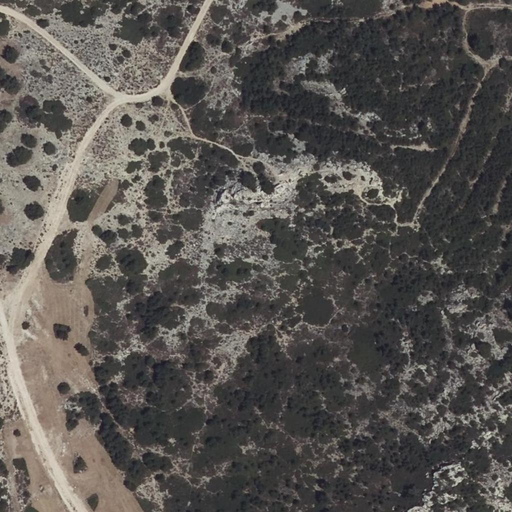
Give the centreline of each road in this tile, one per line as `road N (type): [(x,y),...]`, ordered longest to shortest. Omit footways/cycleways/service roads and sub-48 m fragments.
road 1 (track): [(2,307),(22,288),(96,122),(119,99)]
road 2 (track): [(76,511),(21,407),(2,307)]
road 3 (track): [(0,6),(31,19),(119,99)]
road 4 (track): [(119,99),(154,94),(171,80),(215,0)]
